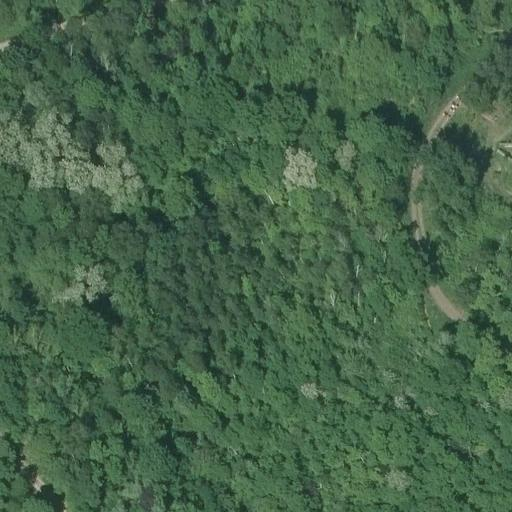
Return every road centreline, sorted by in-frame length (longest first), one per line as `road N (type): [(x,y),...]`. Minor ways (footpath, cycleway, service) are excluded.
road 1 (track): [(511,50),(487,64),(431,126),(416,165),(413,216),(423,268),(442,303),(487,340),(511,347)]
road 2 (track): [(151,0),(0,52)]
